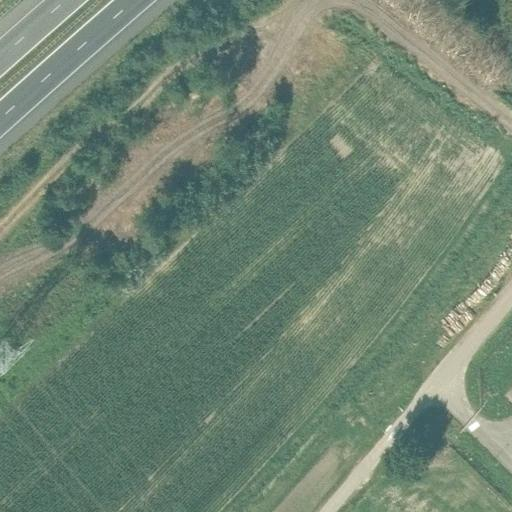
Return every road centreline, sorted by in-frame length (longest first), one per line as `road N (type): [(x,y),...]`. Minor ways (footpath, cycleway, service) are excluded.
road 1 (unclassified): [(327,511),(511,294)]
road 2 (motorway): [(0,118),(135,0)]
